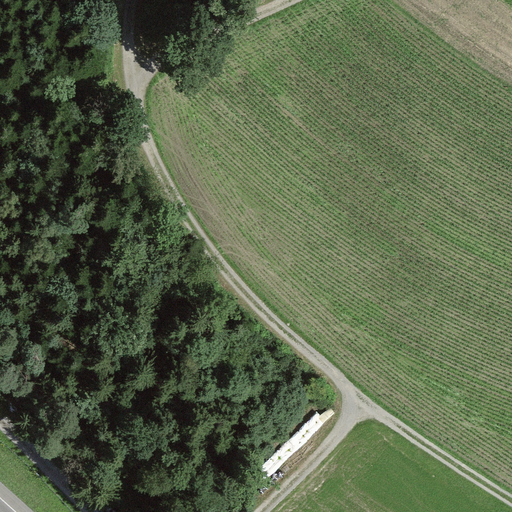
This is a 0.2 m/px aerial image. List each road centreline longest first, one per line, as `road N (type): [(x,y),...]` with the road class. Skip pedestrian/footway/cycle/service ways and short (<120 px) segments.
road 1 (track): [(261,511),(323,457),(362,406),(270,327),(179,213),(139,104),(147,0)]
road 2 (track): [(511,497),(362,406)]
road 3 (track): [(302,0),(189,46)]
